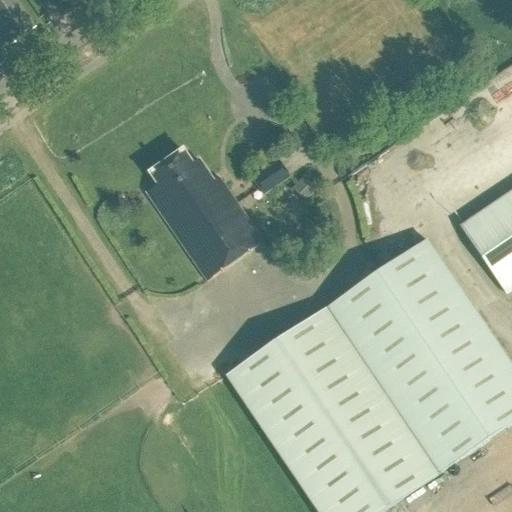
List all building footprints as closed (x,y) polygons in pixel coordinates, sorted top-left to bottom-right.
[(0,0),(0,32),(10,47),(34,31),(20,11),(21,11),(13,0),(0,0)] [(400,182),(429,166),(415,142),(395,153),(404,170),(395,175),(400,182)] [(148,196),(208,284),(246,258),(249,263),(255,259),(253,254),(265,245),(221,181),(216,185),(201,164),(195,168),(186,154),(152,177),(160,189),(148,196)] [(254,182),(262,194),(285,178),(277,166),(254,182)] [(306,204),(322,187),(309,174),(293,190),(306,204)] [(511,193),(461,227),(506,296),(511,291),(511,193)] [(326,310),(439,476),(511,426),(511,370),(426,243),(326,310)] [(385,511),(437,477),(325,311),(224,379),(313,511),(385,511)]
